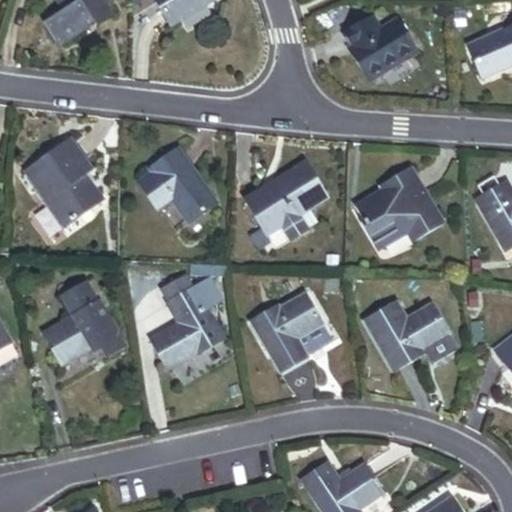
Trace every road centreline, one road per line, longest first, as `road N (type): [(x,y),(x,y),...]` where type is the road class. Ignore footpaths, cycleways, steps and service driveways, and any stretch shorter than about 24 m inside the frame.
road 1 (residential): [(511,496),(501,467),(471,441),(369,414),(303,419),(0,491)]
road 2 (residential): [(0,80),(296,114)]
road 3 (residential): [(296,114),(511,131)]
